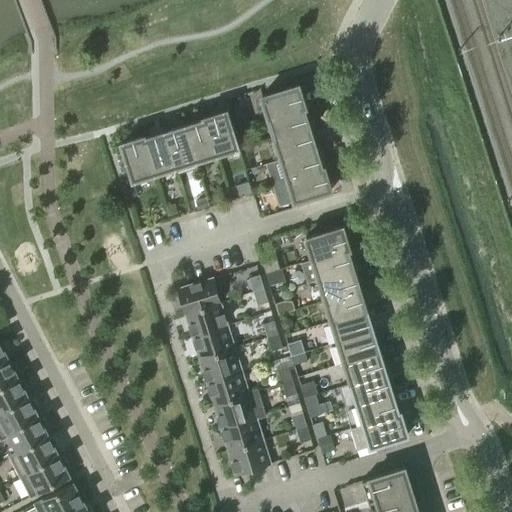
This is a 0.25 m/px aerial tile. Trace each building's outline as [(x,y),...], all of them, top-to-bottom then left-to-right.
[(267,115),(268,117),(303,106),(304,107),(306,107),(298,84),(261,95),(267,115)] [(303,106),(268,117),(274,138),(310,127),(304,107),(303,106)] [(205,118),(216,154),(238,147),(226,109),(204,117),(204,119),(205,118)] [(236,114),(234,114),(238,126),(249,123),(245,111),(244,111),(236,114)] [(205,118),(204,119),(185,125),(196,160),(216,154),(205,118)] [(196,160),(185,125),(164,131),(175,166),(196,160)] [(310,127),(274,138),(281,158),(316,147),(310,127)] [(164,131),(145,137),(143,138),(154,173),(175,166),(164,131)] [(143,138),(145,137),(144,135),(121,142),(132,178),(133,180),(154,173),(143,138)] [(322,168),(322,167),(316,147),(281,158),(287,179),(322,168)] [(324,166),(322,167),(322,168),(287,179),(294,201),(331,189),(324,166)] [(123,181),(128,197),(137,195),(133,180),(132,178),(123,181)] [(251,193),(248,181),(236,185),(240,196),(251,193)] [(204,198),(195,201),(198,211),(207,208),(204,198)] [(347,248),(348,249),(350,248),(343,225),(305,237),(312,259),(347,248)] [(312,259),(312,260),(301,263),(307,283),(319,279),(354,268),(348,249),(347,248),(312,259)] [(266,273),(279,269),(276,259),(263,263),(266,273)] [(281,268),(279,269),(266,273),(269,286),(285,281),(281,268)] [(354,268),(319,279),(325,300),(360,289),(354,268)] [(253,291),(264,288),(259,274),(249,277),(253,291)] [(185,312),(220,302),(220,300),(219,300),(213,280),(212,277),(209,278),(210,279),(180,288),(180,287),(177,288),(178,291),(178,290),(185,311),(184,311),(185,312)] [(264,288),(253,291),(257,305),(268,301),(264,288)] [(360,289),(325,300),(331,321),(367,310),(360,289)] [(278,315),(288,312),(284,300),(275,303),(278,315)] [(220,303),(220,302),(185,312),(185,314),(186,314),(192,334),(192,335),(227,324),(227,323),(226,323),(220,303)] [(367,310),(331,321),(338,341),(373,330),(367,310)] [(281,324),(282,328),(286,330),(291,328),(292,325),(291,320),(287,318),(283,319),(281,324)] [(267,337),(278,334),(274,320),(263,323),(267,337)] [(227,326),(227,324),(192,335),(192,337),(193,336),(199,357),(199,358),(234,347),(234,346),(233,346),(227,326)] [(379,351),(373,330),(338,341),(344,362),(379,351)] [(282,347),(278,334),(267,337),(272,350),(282,347)] [(291,356),(304,352),(300,339),(287,343),(291,356)] [(0,364),(9,360),(8,358),(8,359),(4,351),(7,350),(3,342),(0,343),(0,364)] [(234,347),(199,358),(199,359),(200,359),(206,380),(206,381),(241,370),(241,369),(234,349),(235,349),(234,347)] [(379,351),(344,362),(351,383),(386,372),(379,351)] [(306,352),(292,356),(295,366),(308,361),(306,352)] [(9,361),(9,360),(0,364),(0,388),(19,379),(18,378),(14,371),(17,369),(13,361),(10,363),(9,361)] [(282,383),(292,379),(288,366),(277,369),(282,383)] [(242,371),(241,370),(206,381),(207,382),(213,403),(213,404),(248,393),(248,392),(241,372),(242,371)] [(351,383),(340,387),(346,406),(357,403),(392,392),(386,372),(351,383)] [(19,380),(19,379),(0,388),(0,412),(29,398),(28,397),(24,390),(27,388),(23,380),(20,382),(19,380)] [(296,393),(292,379),(282,383),(286,396),(296,393)] [(304,397),(317,393),(313,380),(300,385),(304,397)] [(248,393),(213,404),(214,405),(220,426),(220,427),(255,416),(255,417),(264,415),(256,389),(248,392),(248,393)] [(399,413),(398,412),(392,392),(357,403),(363,424),(399,413)] [(0,412),(0,438),(0,439),(8,435),(8,433),(39,417),(38,416),(34,409),(37,407),(33,399),(30,401),(29,399),(29,398),(0,412)] [(399,413),(363,424),(370,446),(408,434),(400,411),(398,412),(399,413)] [(296,429),(306,425),(302,412),(291,415),(296,429)] [(262,438),(255,417),(255,416),(220,427),(221,428),(228,449),(227,449),(228,450),(263,439),(262,438)] [(39,418),(39,417),(8,433),(8,435),(17,451),(18,453),(49,436),(48,435),(44,428),(47,426),(43,419),(40,420),(39,418)] [(317,437),(326,434),(322,423),(313,426),(317,437)] [(311,439),(306,425),(296,429),(300,442),(311,439)] [(335,449),(330,434),(317,438),(322,453),(335,449)] [(18,453),(17,451),(9,456),(10,458),(11,458),(19,475),(20,476),(59,455),(58,454),(54,447),(57,445),(53,438),(50,439),(49,437),(49,436),(18,453)] [(263,440),(263,439),(228,450),(228,451),(235,472),(234,472),(235,474),(238,473),(267,464),(270,463),(269,461),(262,440),(263,440)] [(59,455),(20,476),(30,496),(40,491),(67,476),(67,477),(70,476),(68,473),(64,466),(67,464),(63,457),(60,458),(59,457),(59,456),(59,455)] [(405,470),(406,470),(404,466),(361,480),(371,511),(392,511),(416,504),(416,502),(415,502),(413,497),(414,497),(413,494),(412,494),(411,489),(410,484),(409,484),(407,478),(408,478),(407,476),(405,470)] [(66,511),(84,503),(83,501),(82,500),(85,498),(81,490),(78,492),(74,485),(74,484),(73,482),(71,483),(71,484),(44,498),(44,497),(42,499),(36,502),(34,503),(35,505),(38,511),(66,511)] [(84,504),(84,503),(66,511),(92,511),(91,509),(88,511),(84,504)]
